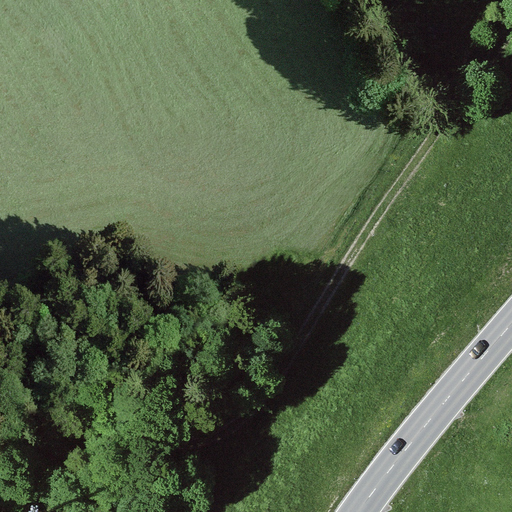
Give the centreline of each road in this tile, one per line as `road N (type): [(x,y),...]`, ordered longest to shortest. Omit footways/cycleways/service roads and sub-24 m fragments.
road 1 (track): [(0,495),(54,469),(192,444),(233,427),(435,138)]
road 2 (primary): [(359,511),(511,324)]
road 3 (track): [(435,138),(511,26)]
